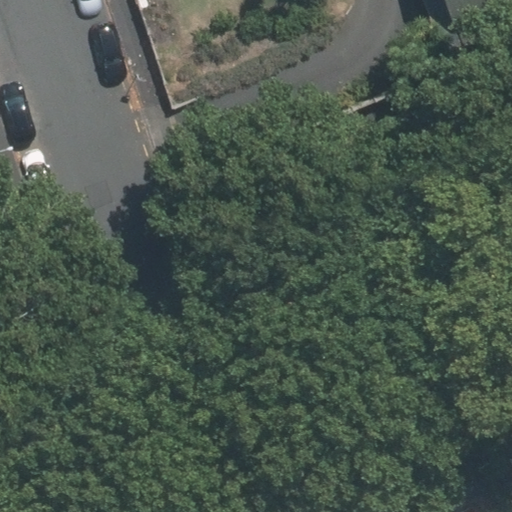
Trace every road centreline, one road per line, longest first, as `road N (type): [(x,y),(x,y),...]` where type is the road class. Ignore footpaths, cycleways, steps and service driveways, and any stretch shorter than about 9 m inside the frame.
road 1 (residential): [(26,0),(152,379)]
road 2 (tertiary): [(152,379),(511,232)]
road 3 (tertiary): [(0,443),(152,379)]
